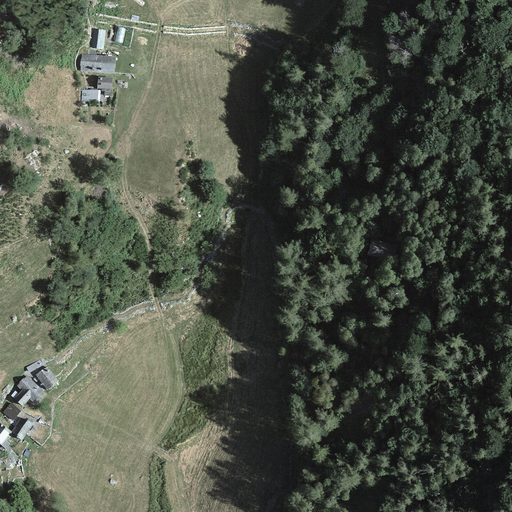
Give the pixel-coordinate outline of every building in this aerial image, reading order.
[(99,29),(96,49),(103,50),(106,30),(99,29)] [(115,57),(82,55),(80,71),(114,74),(115,57)] [(113,78),(98,76),(97,88),(112,89),(113,78)] [(100,91),(82,90),(81,101),(99,102),(100,91)] [(398,247),(371,240),(368,256),(394,262),(398,247)] [(414,250),(402,248),(399,263),(412,265),(414,250)] [(43,359),(26,368),(29,373),(46,364),(43,359)] [(58,381),(47,367),(35,375),(47,390),(58,381)] [(29,399),(32,402),(43,391),(27,376),(24,379),(23,379),(19,382),(19,383),(16,386),(21,391),(14,399),(18,402),(23,407),(29,399)] [(11,403),(3,412),(16,424),(23,413),(11,403)] [(22,441),(33,424),(23,417),(11,432),(22,441)] [(5,439),(9,434),(0,426),(0,443),(1,444),(5,439)] [(10,444),(5,439),(1,444),(0,443),(0,444),(6,449),(10,444)]
